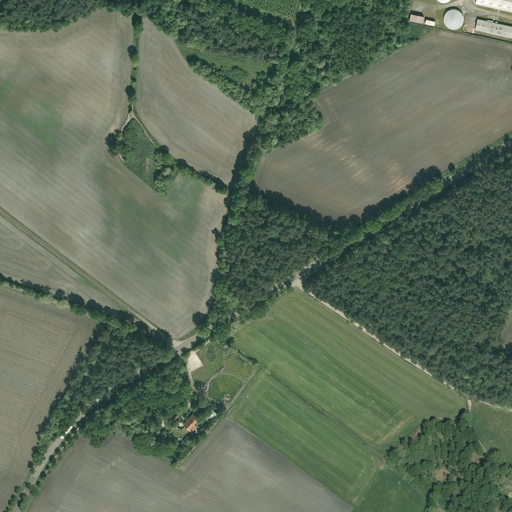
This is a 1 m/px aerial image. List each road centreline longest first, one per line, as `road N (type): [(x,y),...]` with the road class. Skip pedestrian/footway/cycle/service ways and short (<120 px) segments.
road 1 (tertiary): [(511,142),(105,395),(61,436),(18,511)]
road 2 (track): [(307,0),(227,234),(217,324)]
road 3 (track): [(179,348),(0,213)]
road 4 (track): [(179,348),(0,282)]
